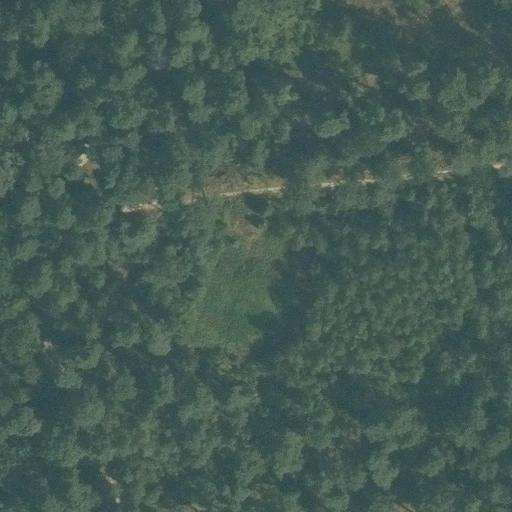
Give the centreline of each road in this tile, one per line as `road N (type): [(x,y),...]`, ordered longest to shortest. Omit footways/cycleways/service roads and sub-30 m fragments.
road 1 (track): [(0,224),(511,170)]
road 2 (track): [(125,511),(0,241)]
road 3 (track): [(0,163),(109,0)]
